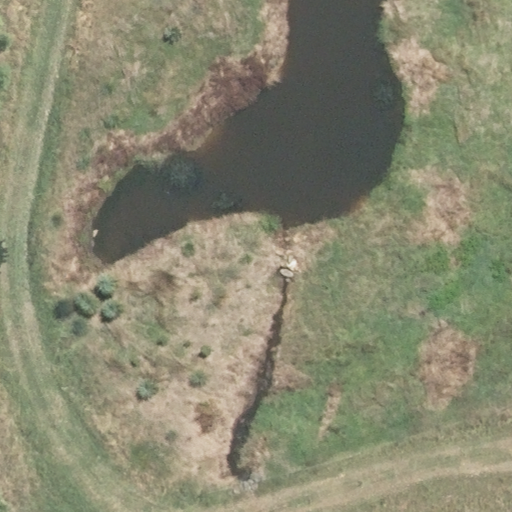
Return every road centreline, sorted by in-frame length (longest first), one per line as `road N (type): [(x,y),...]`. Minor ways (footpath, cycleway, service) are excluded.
road 1 (track): [(104,511),(85,495),(34,399),(14,272),(65,0)]
road 2 (track): [(511,463),(369,479),(277,511)]
